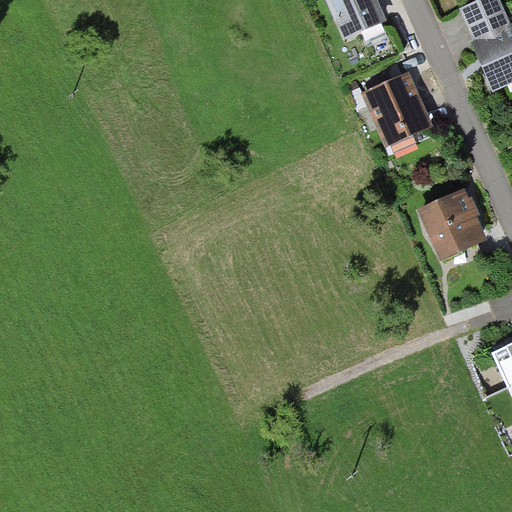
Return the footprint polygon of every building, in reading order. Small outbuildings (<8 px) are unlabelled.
[(369,0),(324,0),(332,21),(338,18),(346,40),(380,27),(369,0)] [(492,0),(481,0),(462,9),(480,45),(474,49),(492,91),(511,80),(511,30),(505,32),(492,0)] [(394,84),(364,96),(384,143),(424,127),(409,92),(399,96),(394,84)] [(460,196),(419,213),(437,256),(478,239),(460,196)] [(511,346),(498,353),(511,384),(511,346)]
